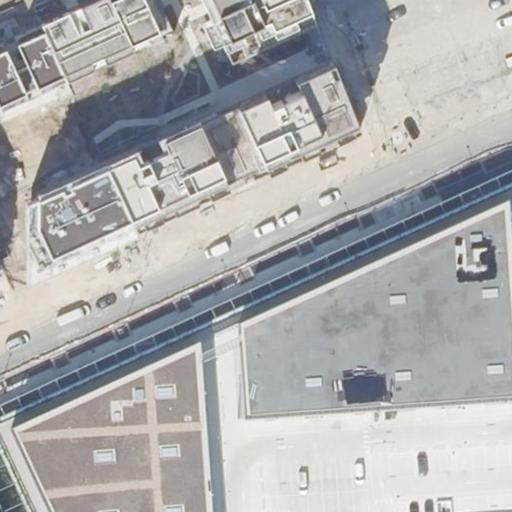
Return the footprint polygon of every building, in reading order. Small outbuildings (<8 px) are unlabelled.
[(0,106),(166,30),(151,0),(100,0),(15,39),(27,64),(16,69),(4,44),(0,46),(0,106)] [(314,21),(305,0),(201,0),(210,20),(202,23),(211,45),(224,40),(230,56),(314,21)] [(236,105),(263,167),(356,127),(330,65),(294,80),(299,90),(270,103),(266,93),(236,105)] [(138,150),(37,198),(35,223),(49,259),(227,182),(198,121),(159,140),(163,147),(141,158),(138,150)] [(511,511),(511,173),(0,408),(0,511),(511,511)]
